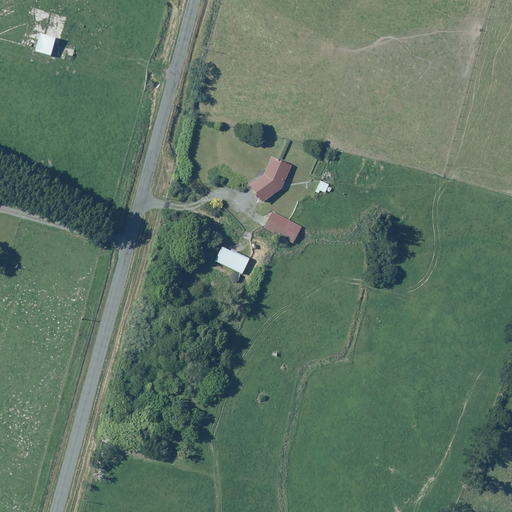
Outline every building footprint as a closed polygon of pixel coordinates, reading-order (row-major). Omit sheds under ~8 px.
[(50,57),(54,40),(37,36),(33,53),(50,57)] [(281,190),(290,166),(268,159),(261,176),(247,186),(260,204),(281,190)] [(324,194),(328,185),(319,181),(314,193),(317,194),(318,192),(324,194)] [(271,211),(262,228),(292,244),(301,227),(271,211)] [(213,261),(240,275),(248,260),(229,250),(229,252),(220,247),(213,261)]
